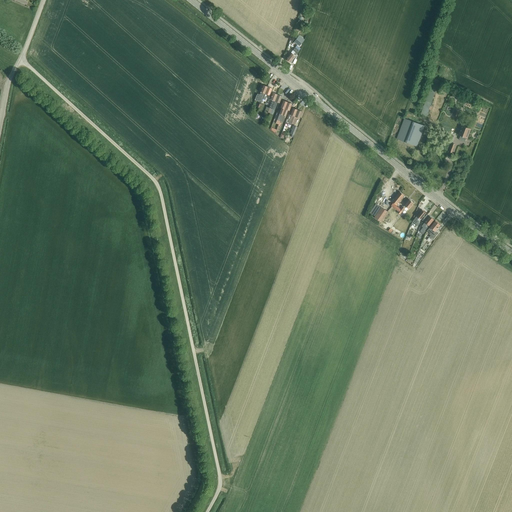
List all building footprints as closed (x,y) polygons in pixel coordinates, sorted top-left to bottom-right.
[(299,36),(294,42),(299,47),(304,40),(299,36)] [(298,50),(300,48),(297,45),(296,45),(292,50),(291,52),(285,59),(290,63),(299,51),(298,50)] [(433,78),(429,91),(421,114),(427,116),(439,80),(433,78)] [(267,87),(263,85),(261,92),(260,95),(257,94),(255,100),(261,103),(263,99),(267,87)] [(263,104),(267,94),(269,95),(272,88),(267,87),(263,99),(261,103),(263,104)] [(270,108),(268,112),(270,113),(277,94),(273,93),(270,99),(273,100),(270,108)] [(277,94),(270,113),(272,114),(277,102),(279,103),(281,96),(277,94)] [(279,114),(277,120),(280,121),(287,102),(283,101),(281,107),(282,108),(280,113),(280,114),(279,114)] [(287,102),(280,121),(283,122),(287,110),(289,111),(292,104),(287,102)] [(297,109),(293,107),(290,115),(292,115),(289,123),(292,124),(297,109)] [(292,124),(294,124),(297,117),(299,118),(302,111),(297,109),(292,124)] [(407,143),(417,146),(424,126),(407,119),(400,140),(407,143)] [(460,139),(460,140),(464,141),(465,141),(466,138),(467,138),(471,129),(462,125),(458,135),(461,136),(460,139)] [(393,201),(397,205),(405,195),(400,192),(393,201)] [(409,209),(414,203),(410,199),(404,206),(403,206),(398,212),(400,214),(402,212),(406,206),(409,209)] [(375,217),(381,222),(388,212),(382,207),(375,217)] [(421,219),(426,213),(420,208),(416,212),(418,214),(412,221),(411,224),(415,227),(417,224),(421,219)] [(434,219),(432,218),(430,216),(429,216),(427,214),(422,220),(425,222),(427,224),(423,229),(420,227),(418,233),(423,237),(426,232),(425,231),(434,219)] [(432,226),(427,232),(431,235),(430,237),(433,240),(438,233),(436,231),(441,225),(436,221),(432,226)]
